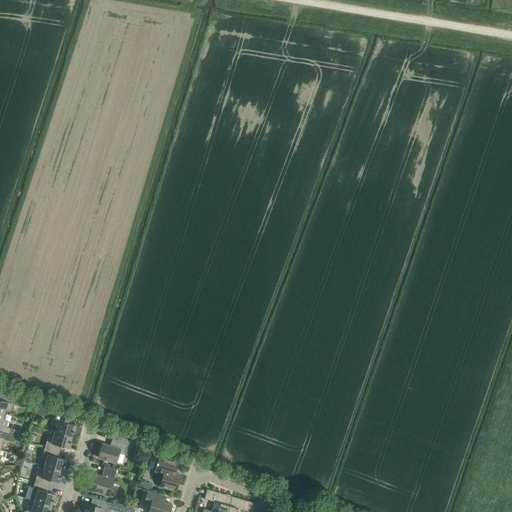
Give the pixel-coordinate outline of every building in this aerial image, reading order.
[(23,404),(24,399),(2,391),(0,396),(0,412),(6,414),(7,408),(11,409),(13,403),(15,404),(16,402),(23,404)] [(68,416),(55,411),(52,424),(56,425),(54,431),(71,436),(73,432),(74,432),(76,425),(66,422),(68,416)] [(4,420),(6,414),(0,412),(0,431),(9,434),(11,428),(6,426),(8,421),(4,420)] [(16,436),(9,434),(0,431),(0,445),(2,438),(14,442),(16,436)] [(70,441),(71,436),(54,431),(53,438),(48,436),(45,447),(59,451),(61,446),(69,448),(71,441),(70,441)] [(126,455),(129,448),(132,449),(134,442),(130,440),(129,445),(119,442),(117,448),(102,444),(98,457),(116,462),(119,453),(126,455)] [(58,457),(59,451),(45,447),(42,458),(46,459),(44,466),(61,471),(63,466),(64,466),(66,459),(58,457)] [(160,486),(176,491),(180,475),(177,474),(177,469),(176,468),(178,461),(160,455),(155,471),(164,473),(160,486)] [(93,474),(89,489),(109,495),(117,469),(105,465),(101,477),(93,474)] [(60,475),(61,471),(44,466),(43,472),(38,471),(35,482),(49,486),(51,480),(59,483),(61,476),(60,475)] [(139,478),(137,485),(144,487),(146,480),(139,478)] [(48,492),(49,486),(35,482),(33,488),(29,486),(26,498),(34,500),(51,505),(53,501),(54,501),(56,494),(48,492)] [(169,511),(172,504),(164,502),(166,496),(148,491),(144,503),(151,504),(148,511),(169,511)] [(227,511),(232,496),(217,492),(215,497),(205,495),(204,499),(220,503),(218,509),(212,508),(211,511),(204,509),(202,511),(227,511)] [(245,506),(247,500),(232,496),(227,511),(237,511),(238,508),(250,511),(254,511),(255,509),(245,506)] [(108,511),(111,503),(93,497),(90,505),(85,503),(84,506),(86,507),(84,511),(108,511)] [(50,510),(51,505),(34,500),(33,507),(28,505),(27,510),(22,511),(50,511),(51,510),(50,510)]
